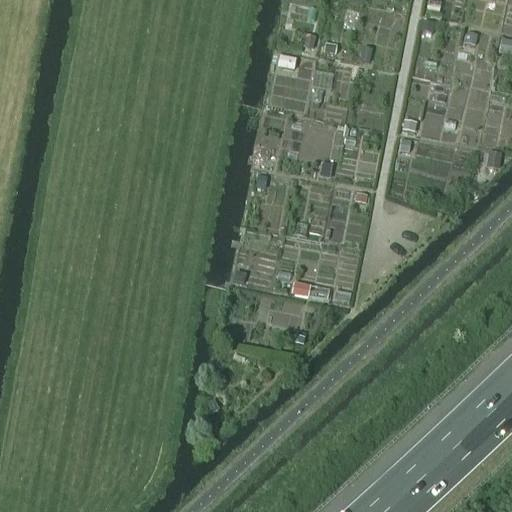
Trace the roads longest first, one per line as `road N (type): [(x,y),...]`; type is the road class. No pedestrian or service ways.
road 1 (track): [(375,235),(420,0)]
road 2 (motorway): [(511,392),(383,511)]
